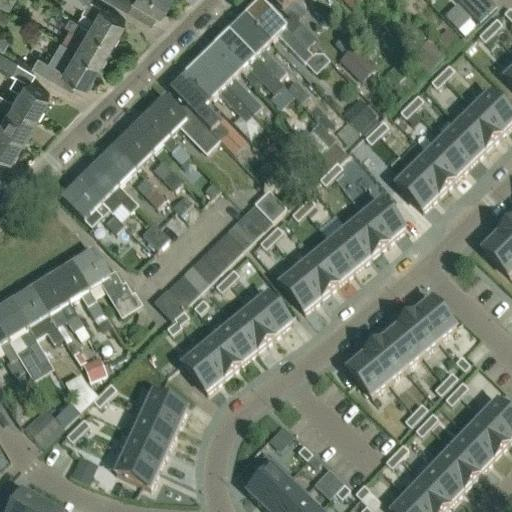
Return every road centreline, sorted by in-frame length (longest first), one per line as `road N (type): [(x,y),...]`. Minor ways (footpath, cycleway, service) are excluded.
road 1 (residential): [(222,511),(213,469),(239,415),(321,360),(424,271)]
road 2 (residential): [(0,207),(218,0)]
road 3 (residential): [(107,511),(43,476),(0,418)]
road 4 (residential): [(424,271),(511,183)]
road 5 (residential): [(424,271),(511,355)]
